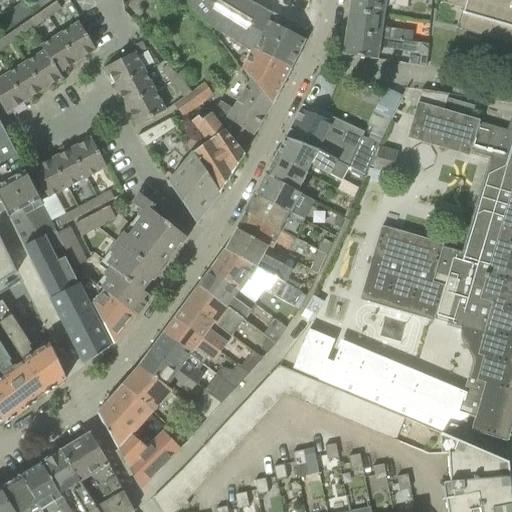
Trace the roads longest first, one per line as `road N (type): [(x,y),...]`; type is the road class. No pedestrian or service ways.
road 1 (residential): [(0,458),(83,401),(140,340),(204,249),(311,64)]
road 2 (residential): [(511,92),(311,64)]
